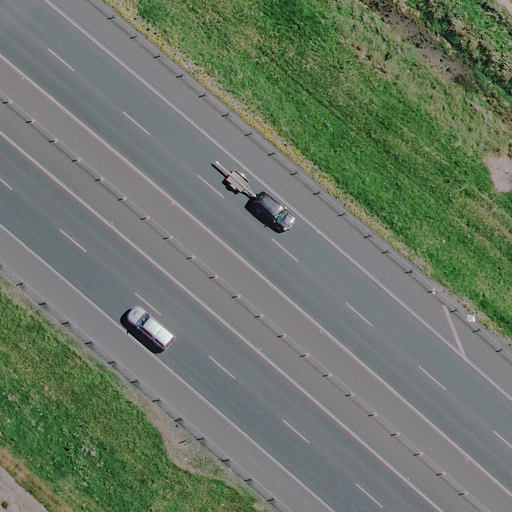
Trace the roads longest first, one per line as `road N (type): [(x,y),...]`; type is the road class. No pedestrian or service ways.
road 1 (motorway): [(0,39),(511,470)]
road 2 (motorway): [(379,511),(0,201)]
